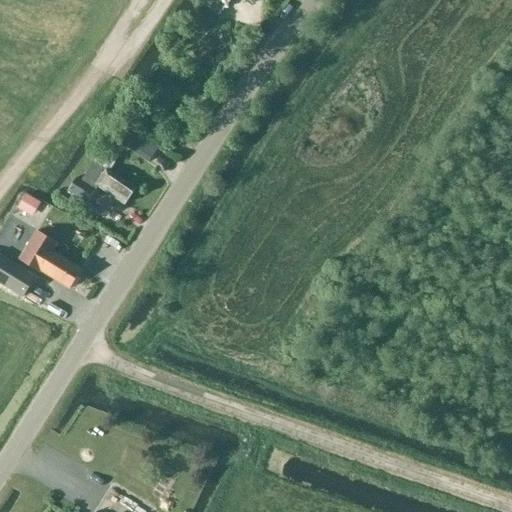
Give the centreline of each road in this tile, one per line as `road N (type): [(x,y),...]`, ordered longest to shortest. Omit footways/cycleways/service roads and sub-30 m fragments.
road 1 (tertiary): [(0,473),(179,190),(316,0)]
road 2 (track): [(80,346),(137,374),(511,506)]
road 3 (track): [(0,199),(138,0)]
